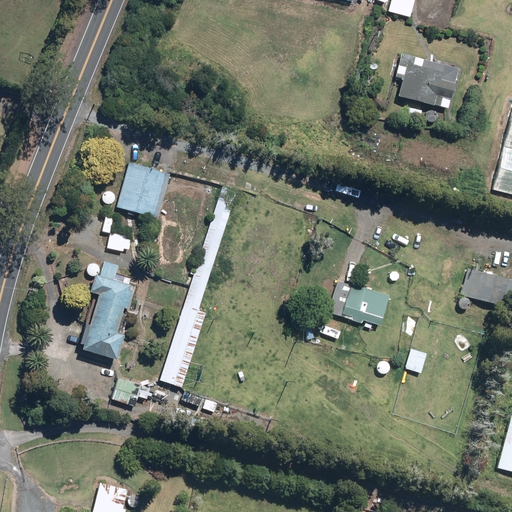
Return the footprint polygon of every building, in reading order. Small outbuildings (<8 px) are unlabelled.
[(411,0),(388,0),(385,12),(406,18),(411,0)] [(443,110),(453,70),(396,55),(390,78),(397,80),(393,99),(428,108),(429,106),(443,110)] [(511,104),(489,191),(511,197),(511,104)] [(419,111),(402,107),(399,118),(417,122),(419,111)] [(428,110),(427,110),(426,111),(424,111),(423,112),(422,113),(421,114),(421,115),(420,116),(420,118),(420,119),(421,120),(421,122),(422,123),(423,124),(424,125),(425,125),(426,126),(428,126),(429,126),(430,125),(432,125),(433,124),(434,123),(434,122),(435,121),(435,120),(436,118),(436,117),(435,116),(435,114),(434,113),(433,112),(432,111),(431,111),(430,110),(428,110)] [(163,174),(124,164),(113,209),(151,219),(163,174)] [(224,184),(161,378),(184,385),(207,311),(200,309),(239,189),(224,184)] [(347,236),(321,226),(317,236),(343,246),(347,236)] [(121,262),(106,258),(102,272),(98,271),(92,290),(102,292),(85,346),(120,357),(128,332),(120,329),(127,305),(130,306),(136,288),(132,287),(133,282),(116,277),(121,262)] [(511,278),(470,266),(462,293),(511,306),(511,278)] [(382,323),(390,293),(339,278),(329,311),(343,314),(343,312),(354,315),(353,318),(364,321),(365,318),(382,323)] [(143,384),(120,376),(113,397),(136,405),(143,384)] [(511,416),(499,465),(511,469),(511,416)] [(123,511),(129,488),(101,481),(93,511),(68,511),(63,511),(62,511),(123,511)]
